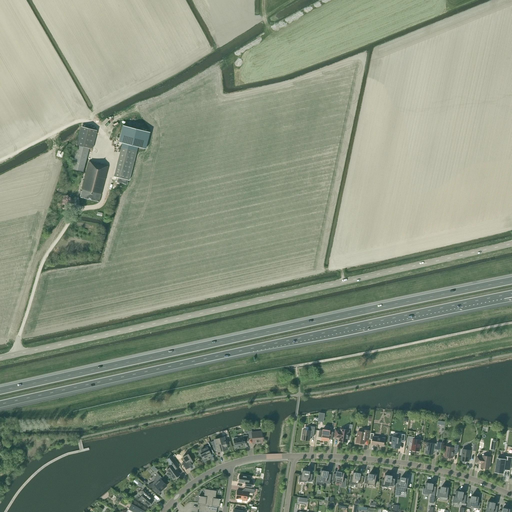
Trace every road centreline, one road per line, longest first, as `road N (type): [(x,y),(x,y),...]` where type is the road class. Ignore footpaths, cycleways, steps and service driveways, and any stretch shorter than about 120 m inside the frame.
road 1 (secondary): [(0,358),(511,243)]
road 2 (motorway): [(511,280),(0,391)]
road 3 (motorway): [(0,404),(503,295)]
road 4 (unclassified): [(511,495),(422,466),(294,455)]
